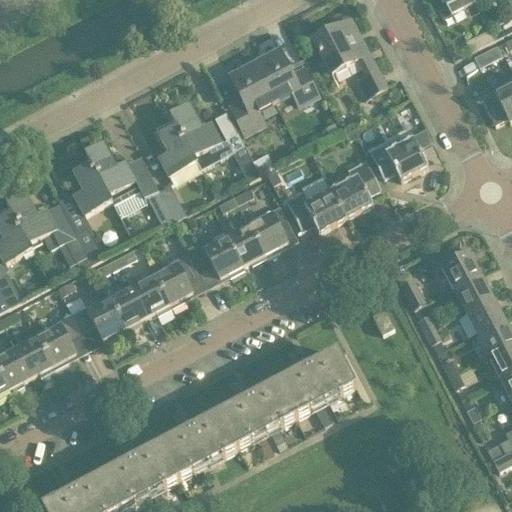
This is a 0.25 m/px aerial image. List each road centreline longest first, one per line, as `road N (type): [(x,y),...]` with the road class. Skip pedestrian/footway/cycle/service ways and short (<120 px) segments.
road 1 (residential): [(0,452),(493,195)]
road 2 (residential): [(0,152),(285,0)]
road 3 (residential): [(493,195),(390,0)]
